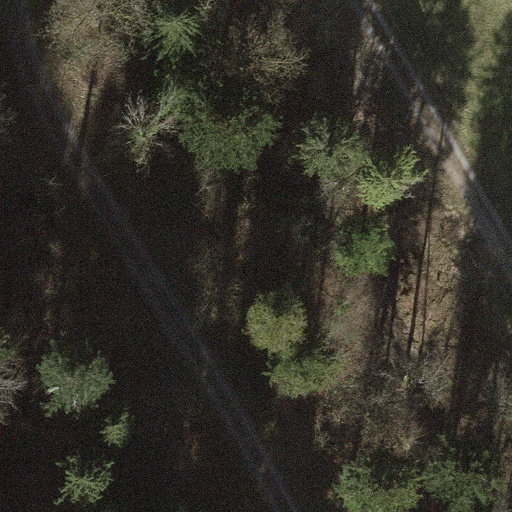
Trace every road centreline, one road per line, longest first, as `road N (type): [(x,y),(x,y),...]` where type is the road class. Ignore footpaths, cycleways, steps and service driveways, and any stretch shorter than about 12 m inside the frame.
road 1 (track): [(301,511),(34,0)]
road 2 (track): [(356,0),(511,269)]
